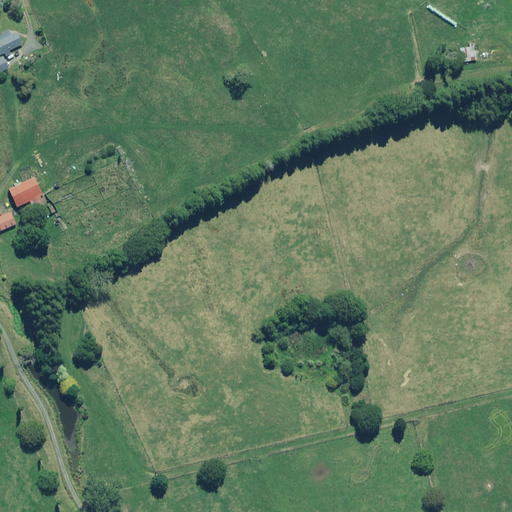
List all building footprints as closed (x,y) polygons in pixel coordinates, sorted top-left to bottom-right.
[(10,35),(8,31),(0,35),(0,55),(4,53),(6,56),(10,54),(9,51),(22,45),(16,32),(10,35)] [(477,60),(475,47),(462,49),(464,62),(477,60)] [(0,72),(9,69),(3,57),(0,57),(0,72)] [(47,206),(49,201),(47,195),(41,198),(40,196),(42,195),(33,178),(8,189),(16,207),(30,201),(35,212),(45,207),(47,206)] [(57,211),(54,205),(44,210),(47,215),(48,215),(48,216),(57,211)] [(0,231),(15,225),(10,212),(0,216),(0,231)]
